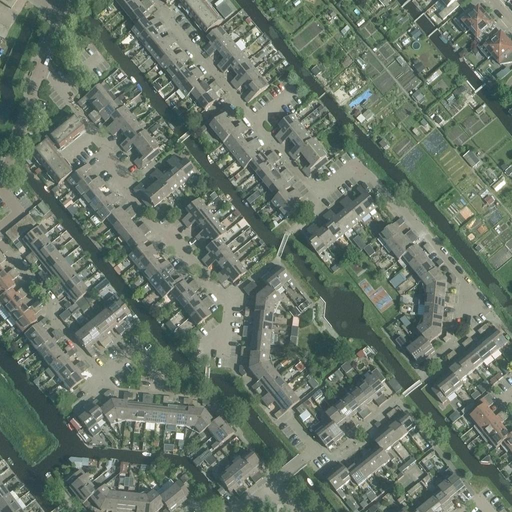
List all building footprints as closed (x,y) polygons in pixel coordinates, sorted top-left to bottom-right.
[(9,0),(6,6),(11,9),(17,0),(9,0)] [(118,0),(116,2),(123,10),(135,0),(118,0)] [(135,0),(123,10),(130,19),(151,1),(149,0),(144,0),(140,4),(137,0),(135,0)] [(183,0),(180,2),(207,35),(221,23),(202,0),(183,0)] [(440,0),(447,8),(438,15),(443,21),(459,6),(455,2),(457,0),(440,0)] [(130,19),(136,27),(145,20),(146,20),(151,16),(147,11),(154,5),(151,1),(130,19)] [(216,9),(225,20),(233,13),(225,3),(216,9)] [(470,30),(489,14),(482,12),(479,8),(475,11),(471,7),(454,21),(465,34),(470,30)] [(475,41),(479,45),(491,34),(488,29),(493,25),(490,21),(489,14),(470,30),(478,39),(475,41)] [(131,31),(138,39),(159,22),(156,18),(149,24),(146,20),(145,20),(136,27),(131,31)] [(138,39),(145,48),(159,37),(155,32),(163,26),(159,22),(138,39)] [(3,27),(0,34),(0,38),(4,40),(9,29),(3,27)] [(489,60),(493,57),(492,56),(511,40),(504,37),(501,34),(503,32),(499,27),(491,34),(479,45),(477,47),(489,60)] [(204,50),(207,53),(228,36),(221,28),(207,39),(211,44),(204,50)] [(145,48),(152,56),(173,39),(170,35),(163,41),(159,37),(145,48)] [(217,51),(221,56),(235,45),(228,36),(207,53),(210,57),(217,51)] [(152,56),(159,65),(173,53),(169,49),(176,43),(173,39),(152,56)] [(492,56),(493,57),(499,64),(500,65),(511,63),(511,45),(511,40),(492,56)] [(217,66),(220,70),(242,53),(235,45),(221,56),(225,60),(217,66)] [(159,65),(166,73),(187,56),(184,52),(176,58),(173,53),(159,65)] [(231,68),(235,73),(248,61),(242,53),(220,70),(224,74),(231,68)] [(166,73),(173,81),(186,70),(183,66),(190,60),(187,56),(166,73)] [(231,83),(234,87),(255,70),(248,61),(235,73),(238,77),(231,83)] [(507,68),(503,72),(506,76),(511,72),(507,68)] [(173,81),(180,90),(201,73),(197,69),(190,75),(186,70),(173,81)] [(245,85),(248,90),(262,78),(255,70),(234,87),(237,91),(245,85)] [(186,98),(191,94),(200,87),(196,82),(204,76),(201,73),(180,90),(186,98)] [(262,78),(248,90),(252,94),(245,100),(248,104),(269,87),(262,78)] [(191,94),(198,103),(219,85),(216,81),(209,87),(205,83),(200,87),(191,94)] [(219,85),(198,103),(205,111),(219,100),(215,95),(222,89),(219,85)] [(88,101),(92,106),(105,94),(98,86),(77,103),(81,107),(88,101)] [(88,116),(91,120),(112,103),(105,94),(92,106),(95,110),(88,116)] [(105,123),(110,119),(119,111),(112,103),(91,120),(94,124),(101,118),(105,123)] [(208,123),(211,126),(211,127),(231,110),(228,106),(208,123)] [(106,129),(110,133),(131,116),(124,107),(119,111),(110,119),(114,123),(106,129)] [(210,127),(217,136),(231,124),(227,120),(234,114),(231,110),(211,127),(211,126),(210,127)] [(275,137),(278,141),(299,124),(292,115),(279,127),(282,131),(275,137)] [(48,136),(57,147),(60,150),(84,130),(72,116),(48,136)] [(120,131),(124,135),(137,124),(131,116),(110,133),(113,137),(120,131)] [(217,136),(224,144),(245,127),(241,123),(234,129),(231,124),(217,136)] [(120,145),(123,149),(144,132),(137,124),(124,135),(127,140),(120,145)] [(289,139),(292,144),(306,132),(299,124),(278,141),(281,145),(289,139)] [(224,144),(230,152),(244,141),(241,137),(248,131),(245,127),(224,144)] [(134,147),(137,152),(151,141),(144,132),(123,149),(126,153),(134,147)] [(289,154),(292,158),(313,141),(306,132),(292,144),(296,148),(289,154)] [(230,152),(237,161),(258,144),(255,140),(248,146),(244,141),(230,152)] [(72,174),(50,146),(46,141),(32,153),(58,185),(72,174)] [(151,141),(137,152),(141,156),(134,162),(140,170),(160,154),(157,150),(158,149),(151,141)] [(302,156),(306,160),(320,149),(313,141),(292,158),(295,162),(302,156)] [(244,169),(249,165),(258,158),(254,153),(261,148),(258,144),(237,161),(244,169)] [(320,149),(306,160),(310,165),(302,171),(309,179),(329,162),(326,159),(327,158),(320,149)] [(249,165),(256,174),(277,156),(274,152),(266,158),(263,154),(258,158),(249,165)] [(174,156),(170,160),(187,181),(196,174),(184,160),(180,164),(174,156)] [(256,174),(263,182),(276,171),(273,166),(280,160),(277,156),(256,174)] [(172,170),(168,174),(179,187),(187,181),(170,160),(166,163),(172,170)] [(67,181),(74,190),(87,179),(84,174),(91,168),(88,164),(67,181)] [(263,182),(269,190),(291,173),(287,169),(280,175),(276,171),(263,182)] [(157,170),(153,173),(170,194),(179,187),(168,174),(163,177),(157,170)] [(155,184),(151,187),(162,201),(170,194),(153,173),(149,176),(155,184)] [(269,190),(276,198),(285,191),(285,192),(290,188),(286,183),(294,177),(291,173),(269,190)] [(74,190),(80,198),(102,181),(98,177),(91,183),(87,179),(74,190)] [(80,198),(87,207),(101,195),(97,191),(105,185),(102,181),(80,198)] [(162,201),(151,187),(146,191),(140,184),(133,190),(149,210),(153,207),(154,208),(162,201)] [(362,197),(358,201),(369,215),(377,208),(360,187),(356,190),(362,197)] [(271,202),(278,211),(299,194),(296,190),(289,196),(285,192),(285,191),(276,198),(271,202)] [(87,207),(94,215),(115,198),(112,194),(105,200),(101,195),(87,207)] [(299,194),(278,211),(285,220),(299,208),(295,204),(302,198),(299,194)] [(347,197),(343,200),(361,221),(369,215),(358,201),(353,204),(347,197)] [(101,224),(106,219),(115,212),(111,208),(118,202),(115,198),(94,215),(101,224)] [(24,204),(28,210),(37,205),(33,199),(24,204)] [(181,221),(184,225),(206,208),(199,199),(185,210),(189,215),(181,221)] [(345,211),(341,214),(352,228),(361,221),(343,200),(339,204),(345,211)] [(106,219),(113,228),(134,210),(131,207),(123,213),(119,208),(115,212),(106,219)] [(195,223),(199,227),(212,216),(206,208),(184,225),(188,229),(195,223)] [(113,228),(119,236),(133,225),(130,220),(137,214),(134,210),(113,228)] [(330,211),(327,214),(344,235),(352,228),(341,214),(336,218),(330,211)] [(329,224),(324,228),(335,242),(344,235),(327,214),(323,217),(329,224)] [(28,215),(23,219),(31,228),(36,224),(28,215)] [(52,216),(41,224),(45,230),(56,222),(52,216)] [(195,238),(198,242),(219,224),(212,216),(199,227),(202,232),(195,238)] [(23,219),(19,223),(26,232),(31,228),(23,219)] [(397,222),(379,237),(386,245),(400,233),(397,229),(400,226),(397,222)] [(19,223),(14,226),(22,236),(26,232),(19,223)] [(119,236),(126,244),(147,227),(144,223),(137,229),(133,225),(119,236)] [(209,240),(212,244),(219,239),(226,233),(219,224),(198,242),(201,246),(209,240)] [(29,248),(43,237),(47,233),(41,225),(36,229),(22,240),(29,248)] [(314,225),(310,228),(327,249),(335,242),(324,228),(320,232),(314,225)] [(14,226),(9,230),(17,239),(22,236),(14,226)] [(126,244),(133,253),(142,245),(142,246),(147,242),(143,237),(151,231),(147,227),(126,244)] [(327,249),(310,228),(306,231),(312,238),(307,242),(318,256),(327,249)] [(12,243),(17,240),(17,239),(9,230),(5,234),(12,243)] [(386,245),(393,253),(414,235),(411,231),(404,237),(400,233),(386,245)] [(399,261),(403,258),(402,257),(413,249),(410,245),(417,239),(414,235),(393,253),(399,261)] [(32,259),(49,245),(43,237),(29,248),(32,253),(25,259),(28,262),(32,259)] [(201,260),(204,264),(225,247),(219,239),(212,244),(205,250),(209,254),(201,260)] [(17,240),(12,243),(18,250),(22,247),(17,240)] [(128,257),(135,265),(156,248),(153,244),(146,250),(142,246),(142,245),(133,253),(128,257)] [(42,264),(56,253),(49,245),(32,259),(28,262),(31,266),(38,260),(42,264)] [(402,257),(403,258),(408,265),(423,253),(417,246),(413,249),(402,257)] [(215,262),(219,267),(232,255),(225,247),(204,264),(208,268),(215,262)] [(135,265),(142,273),(156,262),(152,258),(159,252),(156,248),(135,265)] [(48,272),(62,261),(56,253),(42,264),(48,272)] [(408,265),(415,273),(430,261),(423,253),(408,265)] [(215,277),(218,281),(239,264),(232,255),(219,267),(222,271),(215,277)] [(55,280),(69,269),(62,261),(48,272),(55,280)] [(142,273),(149,282),(170,265),(167,261),(159,267),(156,262),(142,273)] [(415,273),(421,281),(436,269),(430,261),(415,273)] [(239,264),(218,281),(221,285),(229,279),(232,284),(246,272),(239,264)] [(149,282),(155,290),(169,279),(166,275),(173,269),(170,265),(149,282)] [(270,273),(282,288),(287,283),(292,290),(295,287),(278,266),(270,273)] [(0,272),(0,285),(16,272),(13,269),(7,274),(5,276),(1,271),(0,272)] [(69,269),(55,280),(58,284),(55,287),(58,291),(75,276),(69,269)] [(427,288),(426,296),(445,298),(449,299),(454,300),(455,295),(445,294),(447,282),(436,269),(421,281),(427,288)] [(0,285),(0,298),(10,290),(11,290),(14,287),(10,282),(13,280),(13,281),(19,276),(16,272),(0,285)] [(245,312),(272,315),(273,307),(280,301),(279,300),(282,298),(277,292),(282,288),(270,273),(262,280),(268,287),(255,297),(254,309),(245,308),(245,312)] [(396,288),(407,279),(401,273),(391,282),(396,288)] [(58,291),(54,294),(57,298),(64,292),(68,296),(82,285),(75,276),(58,291)] [(143,278),(130,286),(134,291),(146,282),(143,278)] [(162,299),(170,293),(184,282),(180,278),(173,283),(169,279),(155,290),(162,299)] [(170,293),(176,301),(197,284),(194,280),(187,286),(184,282),(170,293)] [(243,290),(248,296),(250,296),(258,289),(252,282),(243,290)] [(176,301),(183,309),(197,298),(193,294),(201,288),(197,284),(176,301)] [(29,288),(28,288),(26,285),(17,293),(14,295),(11,290),(10,290),(0,298),(0,306),(2,310),(29,288)] [(82,285),(68,296),(74,304),(88,293),(82,285)] [(9,317),(23,306),(19,301),(22,299),(32,292),(29,288),(2,310),(9,317)] [(426,296),(425,306),(444,308),(445,298),(426,296)] [(183,309),(190,318),(211,301),(208,297),(201,303),(197,298),(183,309)] [(9,317),(15,325),(38,307),(42,304),(39,301),(29,308),(30,309),(27,311),(23,306),(9,317)] [(211,301),(190,318),(197,326),(211,315),(207,310),(214,304),(211,301)] [(106,310),(118,325),(126,318),(114,304),(106,310)] [(425,306),(424,317),(443,318),(444,308),(425,306)] [(38,324),(32,317),(35,315),(41,310),(38,307),(15,325),(22,334),(18,336),(20,339),(24,336),(38,324)] [(118,325),(106,310),(98,317),(110,331),(114,328),(116,331),(120,328),(121,328),(118,325)] [(253,323),(271,325),(272,315),(245,312),(244,317),(253,318),(253,323)] [(90,323),(102,338),(105,341),(108,337),(106,334),(110,331),(98,317),(90,323)] [(297,347),(299,317),(292,317),(291,347),(297,347)] [(417,330),(418,331),(429,344),(441,335),(441,334),(442,322),(452,323),(452,319),(447,319),(443,318),(424,317),(423,325),(417,330)] [(24,336),(30,344),(45,332),(41,328),(49,322),(45,318),(38,324),(24,336)] [(104,341),(90,323),(82,330),(94,344),(98,341),(101,344),(104,341)] [(248,333),(252,333),(270,335),(271,325),(253,323),(252,328),(243,327),(243,332),(248,333)] [(485,333),(488,336),(499,350),(507,344),(509,345),(511,342),(511,341),(509,338),(505,341),(496,329),(491,333),(489,330),(485,333)] [(94,344),(82,330),(74,336),(92,358),(96,355),(90,347),(94,344)] [(420,340),(415,344),(427,358),(435,352),(429,344),(418,331),(415,333),(420,340)] [(30,344),(37,352),(51,340),(45,332),(30,344)] [(252,333),(251,343),(269,345),(270,335),(252,333)] [(488,336),(480,342),(491,357),(499,350),(488,336)] [(427,358),(415,344),(410,348),(401,337),(396,341),(405,353),(407,351),(418,365),(427,358)] [(58,348),(54,344),(57,341),(54,338),(51,340),(37,352),(43,360),(58,348)] [(472,349),(483,363),(491,357),(480,342),(475,346),(473,343),(469,346),(472,349)] [(241,348),(240,353),(268,355),(269,345),(251,343),(250,349),(241,348)] [(43,360),(50,368),(64,356),(58,348),(43,360)] [(472,349),(464,355),(475,370),(483,363),(472,349)] [(52,379),(56,376),(71,364),(67,360),(70,357),(74,354),(71,350),(67,353),(64,356),(50,368),(45,371),(52,379)] [(356,357),(359,361),(364,356),(362,352),(356,357)] [(258,382),(273,370),(267,364),(268,355),(240,353),(240,356),(249,357),(248,369),(258,382)] [(464,355),(456,362),(467,376),(475,370),(464,355)] [(56,376),(63,383),(84,366),(81,362),(74,368),(71,364),(56,376)] [(448,368),(450,372),(459,383),(460,382),(467,376),(456,362),(448,368)] [(84,366),(63,383),(69,392),(84,380),(80,376),(87,370),(84,366)] [(265,390),(279,378),(273,370),(258,382),(255,384),(258,388),(261,386),(265,390)] [(374,376),(366,382),(377,397),(386,390),(381,384),(385,380),(377,370),(372,373),(374,376)] [(450,372),(443,378),(455,393),(463,386),(460,382),(459,383),(450,372)] [(264,404),(286,386),(279,378),(265,390),(268,394),(261,400),(264,404)] [(455,393),(443,378),(435,385),(436,386),(431,390),(443,404),(448,400),(447,399),(455,393)] [(366,382),(358,389),(369,403),(377,397),(366,382)] [(286,386),(264,404),(267,408),(274,402),(278,406),(292,394),(286,386)] [(358,389),(350,395),(362,410),(369,403),(358,389)] [(116,420),(125,421),(126,403),(127,399),(127,393),(124,393),(123,402),(111,401),(110,401),(98,411),(104,419),(110,426),(116,420)] [(281,416),(284,414),(299,402),(292,394),(278,406),(281,410),(278,412),(281,416)] [(470,417),(477,425),(491,413),(487,408),(490,407),(496,402),(489,394),(479,403),(482,407),(470,417)] [(135,422),(145,423),(148,396),(143,395),(142,404),(137,404),(135,422)] [(350,395),(342,402),(354,416),(362,410),(350,395)] [(145,423),(155,424),(157,406),(152,405),(153,396),(148,396),(145,423)] [(165,425),(167,403),(168,398),(163,397),(163,402),(162,406),(157,406),(155,424),(165,425)] [(207,429),(213,423),(204,411),(203,410),(191,409),(192,400),(188,400),(188,405),(187,409),(186,427),(194,428),(199,435),(207,429)] [(86,409),(97,424),(104,419),(98,411),(96,408),(100,405),(96,401),(86,409)] [(342,402),(334,408),(346,423),(354,416),(342,402)] [(125,421),(135,422),(137,404),(126,403),(125,421)] [(165,425),(175,426),(177,408),(167,407),(167,403),(165,425)] [(295,410),(300,415),(306,410),(301,405),(295,410)] [(175,426),(186,427),(187,409),(177,408),(175,426)] [(326,415),(327,416),(338,429),(346,423),(334,408),(326,415)] [(91,429),(97,424),(86,409),(76,417),(93,438),(96,435),(91,429)] [(394,417),(396,420),(408,434),(416,427),(404,413),(400,417),(394,409),(390,413),(394,417)] [(304,421),(311,415),(307,411),(301,417),(304,421)] [(474,428),(480,435),(506,415),(503,411),(497,416),(495,418),(491,413),(477,425),(474,428)] [(487,443),(490,441),(504,429),(500,424),(503,422),(503,423),(509,418),(506,415),(480,435),(487,443)] [(329,424),(324,428),(336,443),(344,436),(338,429),(327,416),(324,418),(329,424)] [(213,423),(207,429),(212,435),(226,424),(221,417),(216,420),(213,423)] [(70,422),(76,430),(81,427),(74,419),(70,422)] [(396,420),(388,426),(400,441),(408,434),(396,420)] [(374,425),(380,433),(392,447),(393,447),(394,448),(395,448),(399,446),(399,444),(398,443),(400,441),(388,426),(384,429),(378,422),(374,425)] [(226,424),(212,435),(217,442),(211,447),(213,450),(234,433),(226,424)] [(314,426),(311,429),(328,449),(336,443),(324,428),(320,424),(315,428),(314,426)] [(496,449),(500,446),(511,436),(511,430),(510,432),(508,434),(504,429),(490,441),(496,449)] [(372,439),(378,447),(378,446),(389,460),(390,460),(390,461),(391,462),(395,459),(390,454),(389,454),(387,451),(392,447),(380,433),(372,439)] [(507,453),(510,451),(511,449),(511,436),(500,446),(507,453)] [(378,446),(378,447),(370,453),(382,467),(390,461),(390,460),(389,460),(378,446)] [(250,452),(242,459),(259,481),(263,478),(257,470),(261,467),(250,452)] [(370,453),(362,459),(374,474),(382,467),(370,453)] [(242,459),(234,465),(245,480),(249,477),(255,484),(259,481),(242,459)] [(362,459),(355,466),(366,480),(374,474),(362,459)] [(234,465),(225,472),(237,486),(240,489),(243,494),(247,490),(244,486),(241,483),(245,480),(234,465)] [(341,465),(333,471),(345,486),(350,482),(355,488),(357,486),(358,486),(347,472),(341,465)] [(355,466),(347,472),(358,486),(357,486),(358,487),(366,480),(355,466)] [(69,488),(76,496),(90,485),(86,479),(92,474),(90,471),(84,475),(80,470),(66,482),(70,487),(69,488)] [(345,486),(333,471),(325,478),(342,499),(345,496),(340,490),(345,486)] [(237,486),(225,472),(217,479),(229,493),(233,490),(236,493),(239,497),(243,494),(240,489),(237,486)] [(455,475),(446,482),(458,496),(466,489),(455,475)] [(124,487),(133,487),(134,477),(124,477),(124,487)] [(171,488),(166,492),(178,507),(186,500),(185,498),(174,485),(169,479),(166,482),(171,488)] [(178,481),(174,485),(185,498),(190,495),(178,481)] [(438,488),(441,492),(442,492),(450,502),(451,502),(458,496),(446,482),(438,488)] [(86,501),(89,499),(97,493),(96,492),(90,485),(76,496),(82,504),(85,508),(90,505),(86,501)] [(115,511),(117,494),(109,493),(104,486),(96,492),(97,493),(89,499),(99,511),(111,511),(115,511)] [(0,488),(0,501),(8,495),(2,487),(0,488)] [(163,487),(155,494),(158,499),(164,506),(166,509),(162,511),(171,511),(178,507),(166,492),(163,487)] [(138,496),(135,511),(156,511),(164,506),(158,499),(155,494),(153,491),(146,497),(138,496)] [(441,492),(434,498),(444,511),(446,511),(454,506),(451,502),(450,502),(442,492),(441,492)] [(115,511),(125,511),(127,495),(117,494),(115,511)] [(0,501),(0,511),(2,511),(15,503),(8,495),(0,501)] [(125,511),(135,511),(138,496),(127,495),(125,511)] [(444,511),(434,498),(426,505),(431,511),(444,511)] [(2,511),(20,511),(21,511),(15,503),(2,511)]
